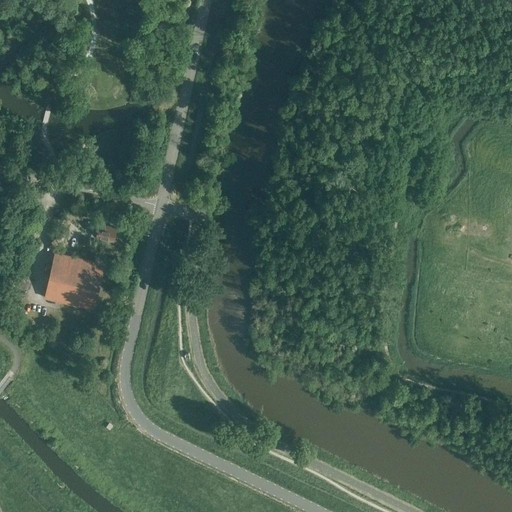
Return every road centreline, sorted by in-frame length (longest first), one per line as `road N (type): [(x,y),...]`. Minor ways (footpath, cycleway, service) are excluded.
road 1 (tertiary): [(319,511),(161,435),(136,414),(125,386),(206,0)]
road 2 (unknown): [(187,212),(180,346),(195,382),(256,445),(386,511)]
